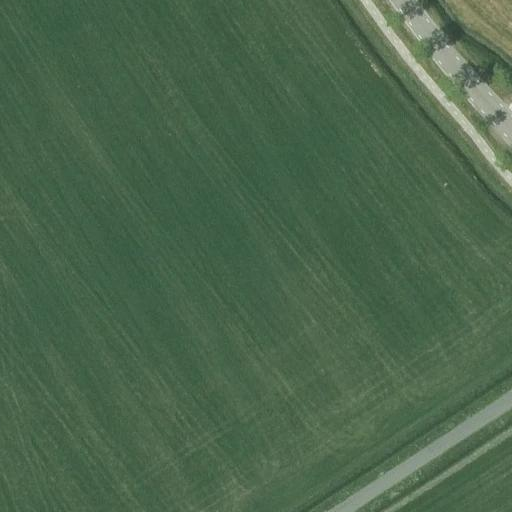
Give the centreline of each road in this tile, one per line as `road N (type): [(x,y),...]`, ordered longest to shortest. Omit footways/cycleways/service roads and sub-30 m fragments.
road 1 (unclassified): [(340,511),(511,397)]
road 2 (secondary): [(511,132),(402,0)]
